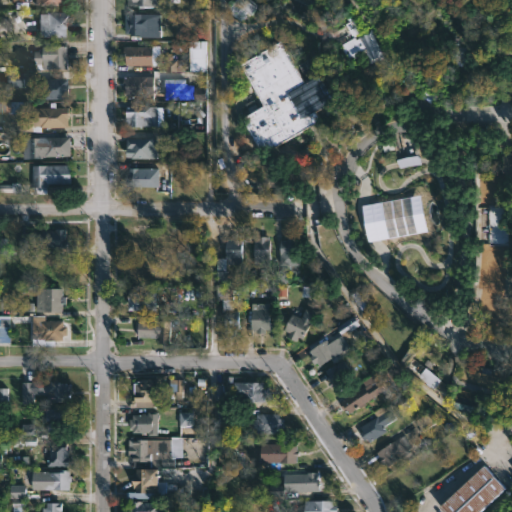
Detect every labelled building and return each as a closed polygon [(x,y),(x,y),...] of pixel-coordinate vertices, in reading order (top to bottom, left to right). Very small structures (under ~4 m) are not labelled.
[(154,0),(154,6),(144,6),(144,9),(139,9),(139,6),(125,6),(125,0),(154,0)] [(257,6),(246,0),(235,0),(235,1),(232,0),(230,0),(225,9),(241,19),(245,12),(251,16),(257,6)] [(64,12),(64,38),(41,37),(41,33),(34,33),(34,14),(41,14),(41,12),(64,12)] [(159,15),(159,37),(140,37),(140,36),(123,34),(123,16),(159,15)] [(358,34),(352,21),(345,24),(351,37),(358,34)] [(365,33),(377,62),(363,68),(357,54),(354,55),(355,58),(345,63),(344,59),(338,62),(332,48),(365,33)] [(278,40),(303,84),(319,75),(333,100),(314,111),(318,120),(259,154),(253,143),(239,118),(246,114),(242,108),(249,103),(253,110),(260,106),(236,64),(278,40)] [(203,42),(203,72),(164,72),(164,79),(151,79),(151,96),(121,96),(121,77),(151,77),(151,71),(164,72),(164,54),(171,54),(171,60),(187,60),(187,42),(203,42)] [(65,57),(65,69),(41,70),(41,65),(32,65),(32,51),(40,51),(40,47),(65,46),(65,57)] [(158,47),(158,66),(123,66),(121,47),(158,47)] [(317,71),(307,78),(292,53),(302,47),(317,71)] [(461,65),(464,50),(456,49),(454,63),(461,65)] [(12,88),(24,87),(24,77),(11,78),(12,88)] [(505,89),(508,81),(497,77),(494,85),(505,89)] [(65,99),(42,99),(41,79),(65,79),(65,99)] [(0,102),(12,102),(19,102),(19,109),(13,109),(13,114),(19,114),(19,115),(40,117),(40,108),(50,108),(50,103),(55,103),(55,108),(69,108),(68,128),(41,128),(41,132),(19,132),(19,131),(3,130),(3,128),(0,128),(0,102)] [(154,107),(160,108),(160,117),(154,117),(154,127),(128,127),(128,118),(124,118),(124,107),(154,107)] [(38,159),(24,160),(24,139),(67,137),(67,156),(38,157),(38,159)] [(155,140),(155,159),(128,159),(128,157),(124,157),(124,139),(155,140)] [(421,164),(420,156),(397,159),(399,168),(421,164)] [(43,188),(43,194),(31,195),(31,188),(30,188),(30,166),(69,166),(69,184),(45,184),(45,188),(43,188)] [(145,169),(145,171),(156,172),(156,186),(151,186),(151,188),(125,188),(125,178),(127,178),(127,169),(145,169)] [(506,244),(506,207),(487,207),(488,244),(506,244)] [(149,225),(149,232),(150,232),(151,249),(160,249),(160,256),(148,257),(148,252),(130,252),(130,240),(128,240),(128,234),(130,234),(130,225),(149,225)] [(67,231),(39,230),(38,247),(66,248),(67,231)] [(268,265),(252,265),(252,237),(269,237),(268,265)] [(28,239),(19,238),(19,251),(27,252),(28,239)] [(226,272),(216,272),(216,259),(226,258),(226,240),(242,239),(242,259),(241,259),(240,265),(237,267),(233,268),(233,269),(226,269),(226,272)] [(298,241),(297,277),(285,277),(285,266),(278,266),(279,240),(285,241),(285,239),(298,241)] [(229,286),(229,289),(233,289),(233,297),(228,297),(228,299),(234,299),(234,310),(239,310),(239,331),(226,331),(226,311),(222,311),(222,299),(216,299),(216,286),(229,286)] [(65,300),(65,303),(61,303),(61,311),(35,310),(35,287),(61,287),(61,296),(65,296),(65,300)] [(148,310),(125,309),(125,290),(154,291),(154,310),(148,310)] [(258,303),(258,308),(269,308),(269,328),(264,329),(264,332),(255,332),(255,328),(250,328),(250,316),(246,316),(246,303),(258,303)] [(315,313),(301,339),(295,336),(293,339),(285,334),(287,331),(282,328),(291,313),(299,318),(305,308),(315,313)] [(42,315),(42,320),(62,319),(62,325),(65,325),(66,334),(61,334),(61,337),(53,337),(53,344),(40,344),(39,332),(31,332),(30,316),(33,316),(33,314),(42,313),(42,315)] [(0,342),(10,342),(10,317),(0,317),(0,342)] [(170,326),(169,341),(157,341),(157,336),(132,335),(133,320),(161,321),(160,325),(170,326)] [(337,356),(321,366),(320,364),(318,366),(315,362),(313,363),(308,356),(310,355),(307,350),(326,339),(337,356)] [(437,361),(431,369),(442,378),(435,387),(409,368),(417,358),(421,361),(427,354),(437,361)] [(354,375),(333,388),(326,377),(327,375),(324,370),(342,358),(354,375)] [(364,405),(360,408),(358,406),(349,413),(340,400),(362,384),(360,381),(376,371),(381,378),(365,389),(371,397),(363,402),(364,405)] [(53,378),(53,381),(67,382),(67,383),(71,383),(71,401),(48,402),(48,393),(34,393),(34,403),(22,403),(21,382),(53,378)] [(151,386),(151,391),(155,391),(155,401),(153,401),(153,406),(128,407),(128,399),(132,399),(132,382),(135,382),(135,380),(140,380),(140,379),(155,379),(155,386),(151,386)] [(183,380),(170,379),(170,392),(176,392),(176,400),(183,400),(183,380)] [(263,381),(263,386),(268,386),(268,395),(264,395),(264,401),(242,401),(242,395),(231,395),(231,381),(263,381)] [(389,431),(377,439),(366,423),(377,416),(374,411),(387,403),(397,418),(385,426),(389,431)] [(67,421),(68,408),(45,407),(45,420),(67,421)] [(153,411),(153,412),(159,412),(159,414),(159,434),(150,434),(150,431),(148,431),(148,434),(143,433),(143,431),(134,431),(134,428),(131,427),(131,418),(134,418),(134,414),(143,414),(143,412),(149,414),(150,411),(153,411)] [(422,432),(437,422),(430,411),(415,421),(422,432)] [(192,412),(179,412),(179,426),(193,426),(192,412)] [(279,413),(279,418),(282,418),(281,432),(255,432),(255,426),(252,426),(252,417),(255,417),(255,412),(279,413)] [(33,424),(22,424),(22,442),(33,441),(33,424)] [(403,435),(411,446),(408,449),(409,451),(387,467),(384,463),(381,465),(376,458),(378,457),(375,452),(399,436),(400,437),(403,435)] [(169,439),(169,457),(172,457),(172,466),(131,466),(131,461),(126,461),(126,439),(169,439)] [(69,455),(69,457),(71,457),(71,466),(48,466),(48,457),(50,457),(50,442),(69,442),(69,455)] [(295,443),(295,450),(297,450),(297,455),(295,455),(295,462),(276,462),(276,457),(273,457),(273,443),(295,443)] [(418,459),(425,470),(417,475),(420,480),(402,492),(399,487),(396,489),(389,478),(393,476),(390,471),(402,463),(405,468),(418,459)] [(506,487),(479,511),(445,511),(440,506),(484,464),(506,487)] [(154,468),(154,480),(162,480),(162,492),(133,492),(133,488),(130,488),(131,472),(134,472),(134,468),(154,468)] [(69,469),(71,481),(69,481),(69,489),(40,489),(41,471),(59,471),(59,469),(69,469)] [(316,471),(316,473),(319,473),(320,490),(296,491),(296,487),(292,487),(291,478),(295,478),(295,473),(316,471)] [(10,498),(25,498),(26,485),(10,485),(10,498)] [(283,485),(268,486),(269,497),(284,495),(283,485)] [(331,499),(331,506),(335,505),(335,511),(302,511),(302,500),(331,499)] [(157,511),(129,511),(129,501),(157,501),(157,511)] [(58,511),(40,511),(41,507),(45,507),(45,502),(61,502),(61,511),(58,511)]
